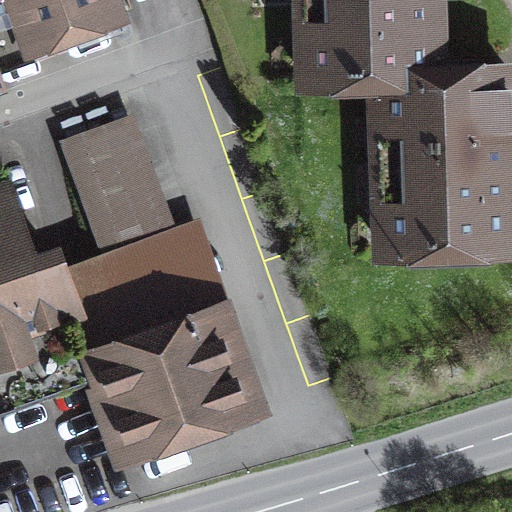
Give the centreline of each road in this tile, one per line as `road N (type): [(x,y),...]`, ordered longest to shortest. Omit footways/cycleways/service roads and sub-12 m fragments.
road 1 (secondary): [(511,426),(243,511)]
road 2 (residential): [(199,36),(0,110)]
